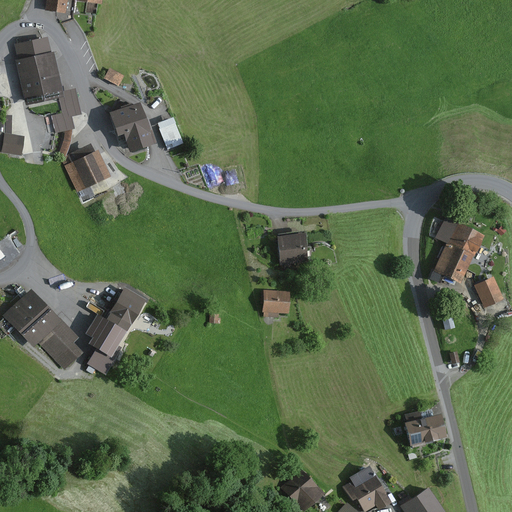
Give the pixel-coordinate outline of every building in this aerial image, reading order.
[(42,0),(40,10),(60,11),(61,0),(42,0)] [(46,55),(11,62),(18,100),(53,93),(46,55)] [(58,113),(48,116),(51,134),(70,130),(68,117),(75,116),(69,88),(53,92),(58,113)] [(131,104),(102,114),(109,134),(120,130),(128,150),(146,143),(131,104)] [(175,114),(158,120),(168,146),(184,141),(175,114)] [(4,150),(23,153),(26,133),(6,130),(4,150)] [(62,160),(76,193),(103,181),(88,148),(62,160)] [(474,238),(441,223),(434,238),(441,243),(428,273),(453,285),(474,238)] [(298,236),(272,239),(275,266),(301,263),(298,236)] [(487,280),(470,287),(479,310),(496,304),(487,280)] [(135,303),(114,292),(85,346),(105,358),(135,303)] [(281,294),(258,293),(256,314),(280,315),(281,294)] [(50,323),(21,294),(0,315),(0,321),(26,347),(32,341),(50,323)] [(50,323),(32,341),(64,371),(78,358),(70,347),(75,343),(54,319),(50,323)] [(441,417),(408,424),(414,446),(446,439),(441,417)] [(358,483),(346,489),(367,511),(389,502),(375,475),(370,478),(366,469),(354,475),(358,483)] [(301,472),(284,487),(305,510),(322,494),(301,472)] [(440,511),(428,493),(405,508),(407,511),(440,511)]
